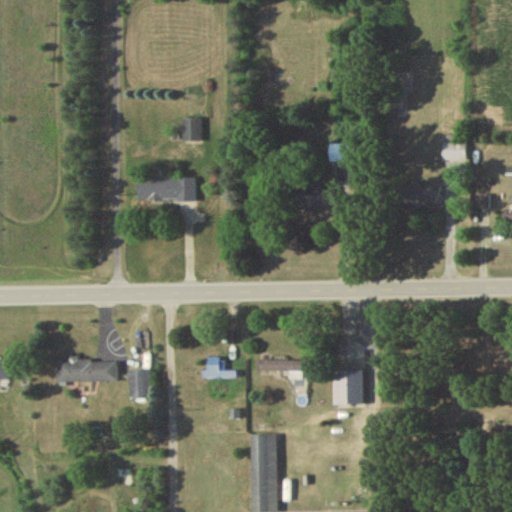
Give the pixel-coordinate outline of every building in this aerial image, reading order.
[(202,121),(184,121),(184,144),(202,144),(202,121)] [(468,163),(468,142),(443,142),(443,163),(468,163)] [(331,147),(331,165),(355,165),(355,147),(331,147)] [(197,181),(139,181),(139,204),(197,204),(197,181)] [(403,209),(441,209),(441,187),(403,187),(403,209)] [(334,191),(303,191),(303,211),(334,211),(334,191)] [(221,362),(210,362),(210,381),(221,381),(221,362)] [(10,364),(0,363),(0,384),(10,384),(10,364)] [(118,385),(119,363),(58,363),(58,384),(118,385)] [(292,375),(292,377),(311,377),(311,364),(259,363),(259,374),(292,375)] [(153,402),(153,373),(131,373),(131,402),(153,402)] [(365,407),(365,373),(336,373),(336,407),(365,407)] [(278,511),(279,438),(253,438),(252,511),(278,511)]
